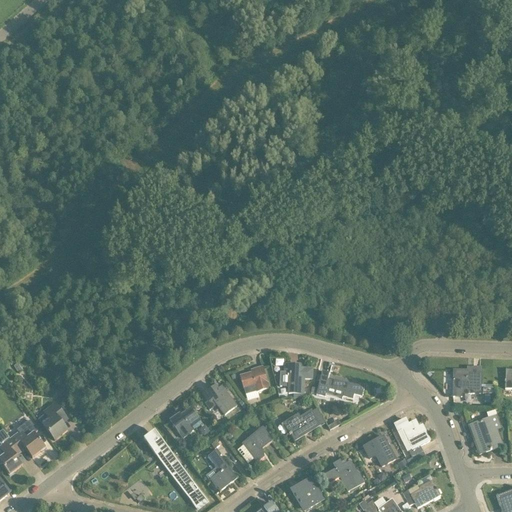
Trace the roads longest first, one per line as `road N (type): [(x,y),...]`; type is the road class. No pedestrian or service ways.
road 1 (residential): [(50,484),(240,347),(321,346),(398,371)]
road 2 (residential): [(226,511),(418,389)]
road 3 (residential): [(511,348),(421,348),(398,371)]
